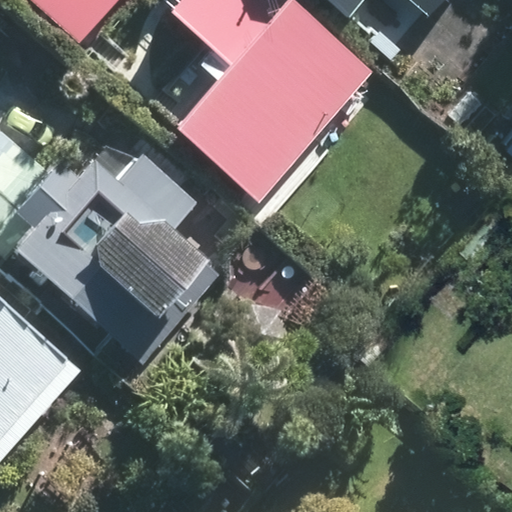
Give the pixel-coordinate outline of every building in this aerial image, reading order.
[(30,0),(77,40),(112,0),(30,0)] [(171,122),(259,199),(375,67),(298,0),(171,0),(232,53),(171,122)] [(442,0),(336,0),(349,11),(359,0),(417,0),(432,12),(442,0)] [(2,127),(0,129),(0,253),(5,258),(18,244),(145,360),(231,266),(180,219),(202,195),(143,141),(120,166),(96,144),(79,162),(63,148),(46,167),(2,127)] [(0,458),(86,366),(0,286),(0,458)]
